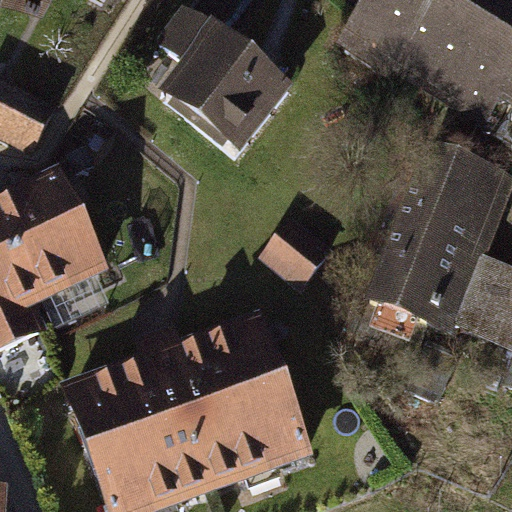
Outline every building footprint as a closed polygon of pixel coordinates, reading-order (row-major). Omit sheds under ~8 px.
[(511,0),(379,0),(347,49),(390,77),(397,67),(487,126),(477,141),(511,163),(511,0)] [(211,32),(181,9),(150,47),(179,70),(158,96),(239,161),(294,92),(214,28),(211,32)] [(0,143),(31,161),(56,111),(0,83),(0,143)] [(511,196),(511,188),(422,156),(367,305),(511,357),(511,281),(485,271),(511,196)] [(107,278),(63,174),(0,203),(0,233),(34,309),(107,278)] [(333,253),(294,221),(261,262),(300,294),(333,253)] [(0,233),(0,356),(46,335),(34,309),(0,233)] [(141,362),(60,391),(104,511),(172,511),(312,462),(261,321),(179,350),(173,332),(135,345),(141,362)]
